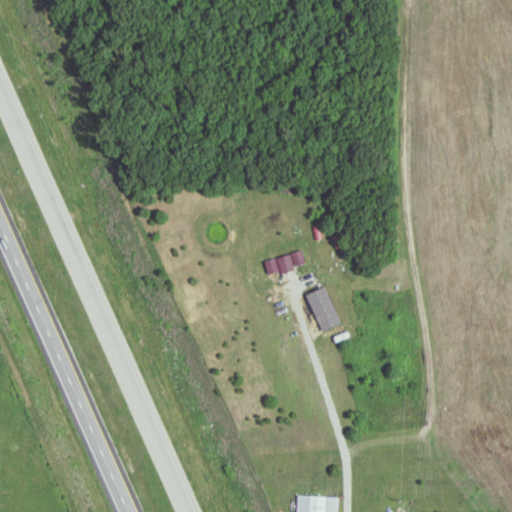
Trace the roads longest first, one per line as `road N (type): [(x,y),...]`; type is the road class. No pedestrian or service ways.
road 1 (trunk): [(190,511),(0,85)]
road 2 (trunk): [(0,230),(127,511)]
